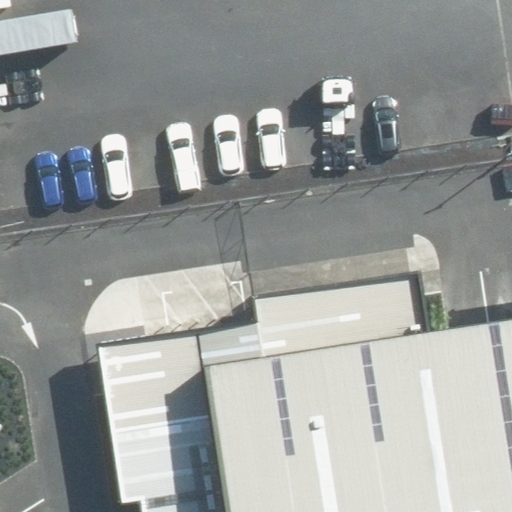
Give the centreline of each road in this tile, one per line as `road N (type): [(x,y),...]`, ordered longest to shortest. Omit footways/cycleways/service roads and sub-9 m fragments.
road 1 (unknown): [(48,294),(511,235)]
road 2 (unknown): [(186,0),(200,23),(251,40),(302,44),(407,40),(437,0)]
